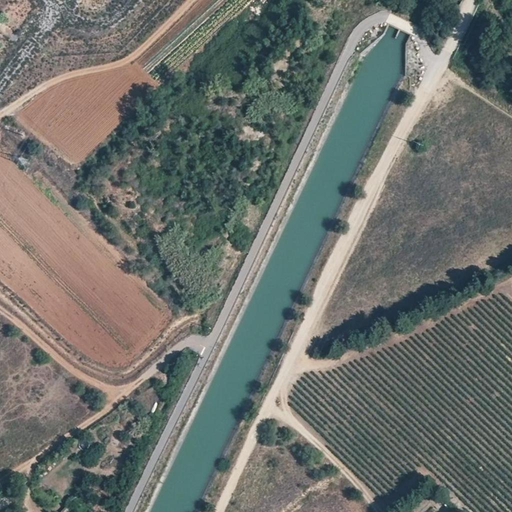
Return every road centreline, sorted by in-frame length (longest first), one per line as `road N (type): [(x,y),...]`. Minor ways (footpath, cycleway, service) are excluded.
road 1 (track): [(214,511),(373,179),(443,55)]
road 2 (track): [(278,374),(368,347),(511,277)]
road 3 (unclassified): [(210,340),(184,344),(98,416),(6,474)]
road 4 (track): [(0,112),(67,74),(128,59),(190,0)]
road 5 (track): [(268,397),(377,511)]
road 6 (track): [(0,308),(85,379),(122,395)]
